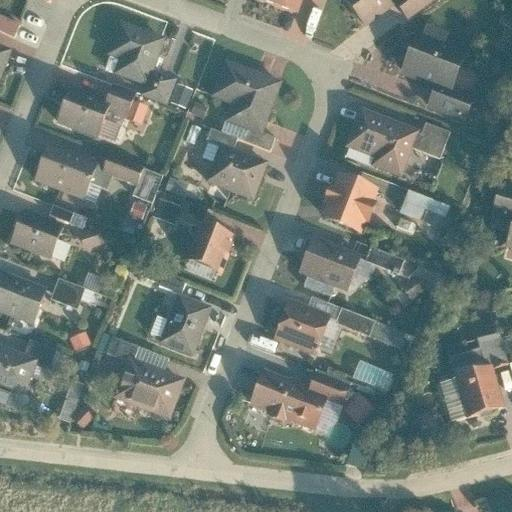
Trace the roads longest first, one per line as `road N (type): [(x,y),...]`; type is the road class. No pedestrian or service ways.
road 1 (residential): [(186,472),(339,70),(139,0)]
road 2 (residential): [(511,466),(369,492),(186,472)]
road 3 (residential): [(70,0),(0,184)]
road 4 (residential): [(186,472),(0,451)]
